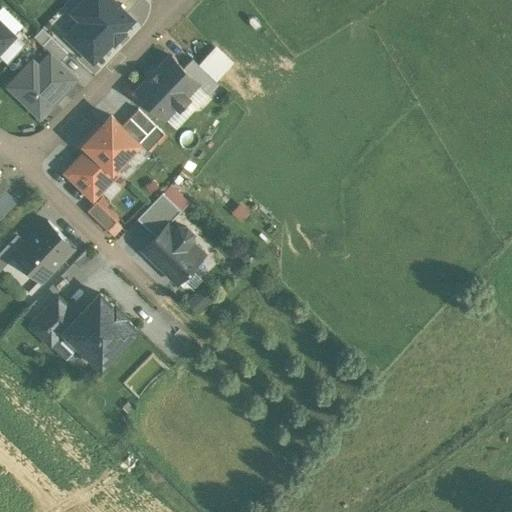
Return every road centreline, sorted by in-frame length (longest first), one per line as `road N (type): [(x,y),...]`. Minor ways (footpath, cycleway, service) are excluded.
road 1 (residential): [(16,164),(180,0)]
road 2 (residential): [(16,164),(149,289)]
